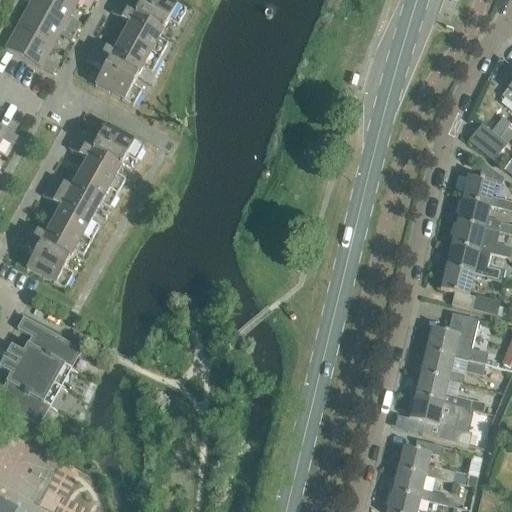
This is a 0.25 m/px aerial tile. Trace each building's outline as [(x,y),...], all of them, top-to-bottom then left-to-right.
[(68,19),(75,6),(63,0),(30,0),(26,7),(74,34),(79,25),(68,19)] [(128,0),(118,0),(116,5),(162,31),(167,22),(176,27),(185,12),(163,0),(141,0),(139,6),(128,0)] [(158,60),(166,45),(157,40),(162,31),(116,5),(110,15),(128,25),(120,39),(158,60)] [(26,7),(15,28),(51,48),(58,36),(70,42),(74,34),(26,7)] [(51,48),(15,28),(4,50),(39,70),(51,75),(56,67),(44,61),(51,48)] [(95,43),(89,53),(136,78),(141,69),(150,74),(158,60),(120,39),(112,53),(95,43)] [(102,72),(93,87),(131,108),(140,93),(131,88),(136,78),(89,53),(84,62),(102,72)] [(508,125),(501,119),(490,133),(497,139),(508,125)] [(497,139),(490,133),(481,126),(468,141),(485,155),(497,139)] [(134,163),(142,148),(104,127),(96,142),(78,132),(73,142),(120,167),(125,158),(134,163)] [(0,128),(0,140),(12,147),(16,138),(5,131),(0,128)] [(497,139),(485,155),(493,161),(506,146),(497,139)] [(86,160),(78,174),(116,195),(124,181),(115,176),(120,167),(73,142),(68,151),(86,160)] [(511,178),(511,159),(503,172),(511,178)] [(460,201),(460,202),(489,209),(511,214),(511,204),(491,199),(494,187),(501,189),(503,180),(482,165),(478,182),(465,179),(460,201)] [(53,179),(47,188),(94,214),(99,205),(108,210),(116,195),(78,174),(70,188),(53,179)] [(94,214),(47,188),(42,198),(60,207),(52,221),(90,242),(98,228),(89,223),(94,214)] [(455,224),(454,225),(484,232),(484,231),(497,234),(511,237),(511,227),(501,225),(501,223),(486,220),(489,209),(460,202),(455,224)] [(26,226),(21,235),(67,261),(73,252),(82,257),(90,242),(52,221),(44,236),(26,226)] [(449,245),(449,247),(478,254),(492,257),(505,260),(508,260),(510,250),(495,246),(497,234),(484,231),(484,232),(454,225),(449,245)] [(25,269),(63,290),(71,275),(62,270),(67,261),(21,235),(16,245),(33,255),(25,269)] [(444,268),(444,269),(473,276),(486,279),(486,280),(496,282),(499,272),(489,270),(492,257),(478,254),(449,247),(444,268)] [(444,269),(438,292),(453,296),(450,307),(451,308),(472,312),(496,319),(500,303),(475,298),(475,299),(468,298),(473,276),(444,269)] [(500,272),(498,279),(507,281),(509,274),(500,272)] [(511,312),(502,310),(500,319),(511,322),(511,317),(511,312)] [(424,352),(423,353),(453,360),(466,363),(483,367),(484,363),(485,356),(469,352),(476,322),(451,316),(447,334),(429,330),(424,352)] [(22,319),(16,331),(31,339),(27,347),(70,371),(81,352),(22,319)] [(511,338),(500,364),(511,369),(511,338)] [(22,355),(7,346),(1,357),(60,390),(70,371),(27,347),(22,355)] [(418,375),(448,382),(447,383),(458,386),(460,377),(463,378),(464,374),(466,363),(453,360),(423,353),(418,375)] [(1,357),(1,358),(0,358),(0,371),(10,377),(6,385),(49,409),(60,390),(1,357)] [(466,363),(464,374),(488,380),(491,369),(483,367),(466,363)] [(413,397),(413,398),(442,405),(454,408),(470,412),(472,412),(481,414),(483,406),(470,402),(444,396),(447,383),(448,382),(418,375),(413,397)] [(1,393),(0,392),(0,407),(38,429),(49,409),(6,385),(1,393)] [(413,398),(407,421),(424,425),(421,437),(444,442),(468,448),(471,435),(466,434),(472,412),(470,412),(454,408),(442,405),(413,398)] [(442,471),(427,468),(430,455),(438,457),(440,448),(415,442),(413,451),(401,448),(395,471),(438,482),(441,482),(452,485),(466,488),(469,479),(454,476),(441,473),(442,471)] [(429,504),(431,494),(434,481),(438,482),(395,471),(390,494),(419,502),(429,504)] [(416,511),(419,502),(390,494),(385,511),(416,511)] [(431,494),(429,504),(454,510),(455,504),(449,498),(431,494)] [(0,511),(18,511),(16,510),(16,509),(0,500),(0,511)]
